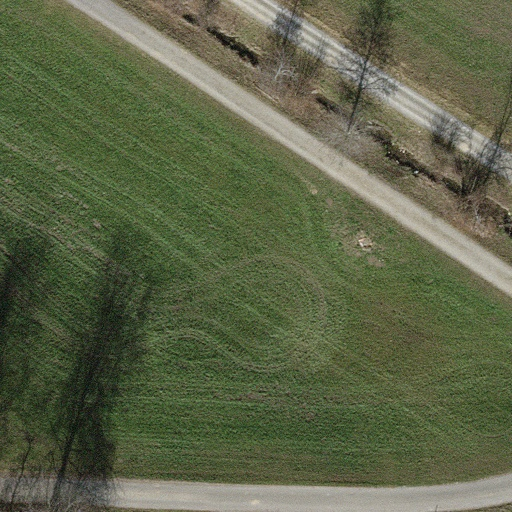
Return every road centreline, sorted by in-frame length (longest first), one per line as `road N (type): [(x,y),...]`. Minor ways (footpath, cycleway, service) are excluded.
road 1 (track): [(511,486),(375,503),(0,494)]
road 2 (track): [(511,283),(91,0)]
road 3 (track): [(511,170),(249,0)]
